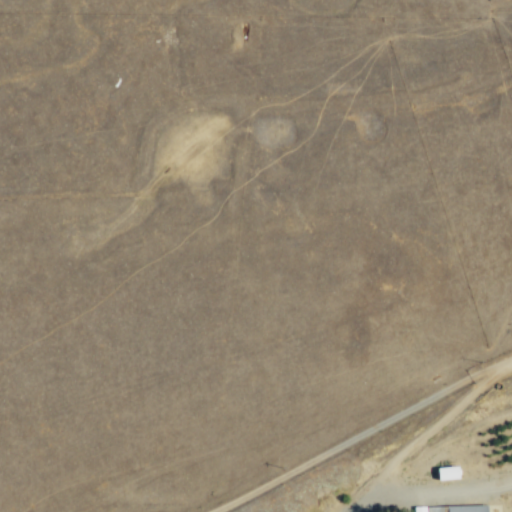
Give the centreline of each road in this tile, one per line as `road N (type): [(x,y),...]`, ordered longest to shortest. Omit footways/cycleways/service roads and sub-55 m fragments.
road 1 (track): [(209,511),(470,376)]
road 2 (track): [(511,479),(348,511)]
